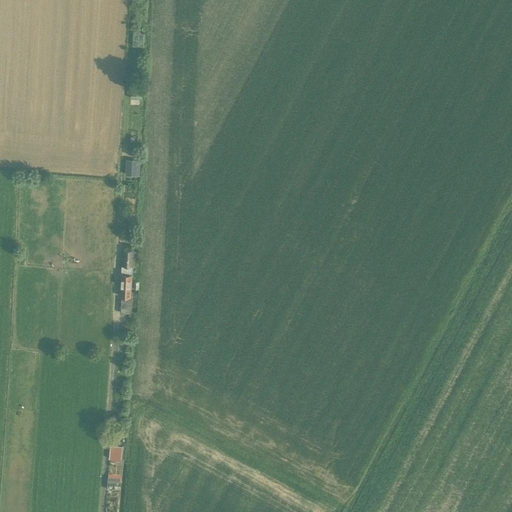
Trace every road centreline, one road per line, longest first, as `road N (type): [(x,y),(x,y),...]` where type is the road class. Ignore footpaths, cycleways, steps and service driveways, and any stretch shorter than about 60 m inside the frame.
road 1 (unclassified): [(101,511),(118,247)]
road 2 (track): [(118,247),(131,0)]
